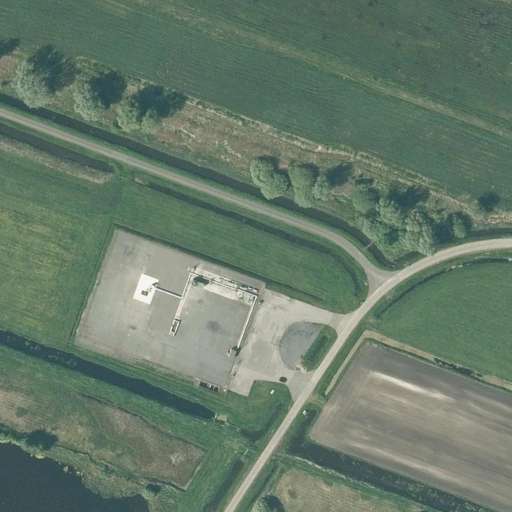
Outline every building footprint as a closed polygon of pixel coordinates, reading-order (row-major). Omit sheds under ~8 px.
[(184,269),(187,261),(123,236),(121,242),(128,245),(120,266),(151,278),(156,267),(172,274),(171,276),(165,274),(164,277),(159,275),(159,277),(172,283),(170,288),(172,289),(181,268),(184,269)] [(105,257),(104,267),(111,268),(113,258),(105,257)] [(95,307),(95,341),(142,357),(141,358),(201,379),(203,374),(172,362),(171,315),(161,311),(151,338),(143,335),(143,341),(136,338),(136,330),(132,329),(119,329),(104,324),(120,281),(125,283),(123,291),(129,293),(133,280),(102,269),(91,302),(91,305),(95,307)] [(254,295),(236,289),(233,299),(250,305),(254,295)] [(175,302),(170,300),(172,295),(160,290),(153,305),(171,312),(175,302)]
